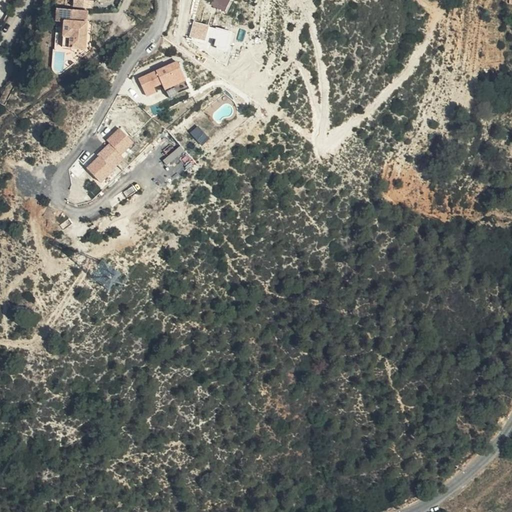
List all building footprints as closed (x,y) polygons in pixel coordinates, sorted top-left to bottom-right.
[(230,0),(214,0),(212,5),(227,10),(230,0)] [(86,48),(87,7),(56,8),(56,23),(62,24),(62,48),(86,48)] [(189,36),(207,41),(211,24),(194,19),(189,36)] [(216,27),(212,44),(228,49),(232,32),(216,27)] [(180,64),(141,77),(147,95),(157,92),(155,85),(163,82),(165,90),(186,82),(180,64)] [(186,82),(165,90),(168,99),(190,91),(186,82)] [(99,181),(111,170),(106,165),(124,149),(132,141),(119,128),(107,140),(109,143),(97,155),(99,156),(86,168),(99,181)] [(106,165),(111,170),(128,154),(124,149),(106,165)]
